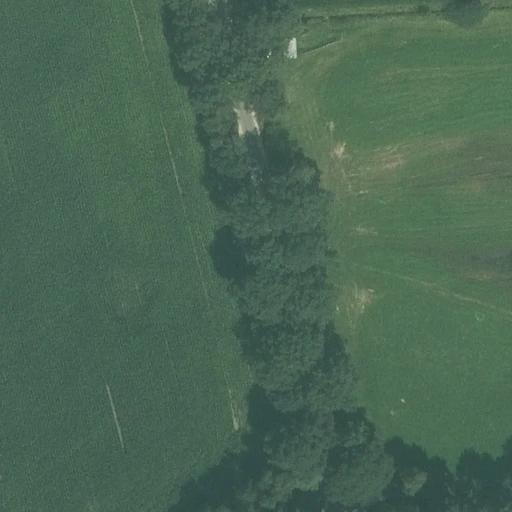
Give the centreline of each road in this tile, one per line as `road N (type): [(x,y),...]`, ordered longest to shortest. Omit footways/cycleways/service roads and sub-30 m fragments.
road 1 (unclassified): [(335,495),(213,0)]
road 2 (unclassified): [(335,495),(511,489)]
